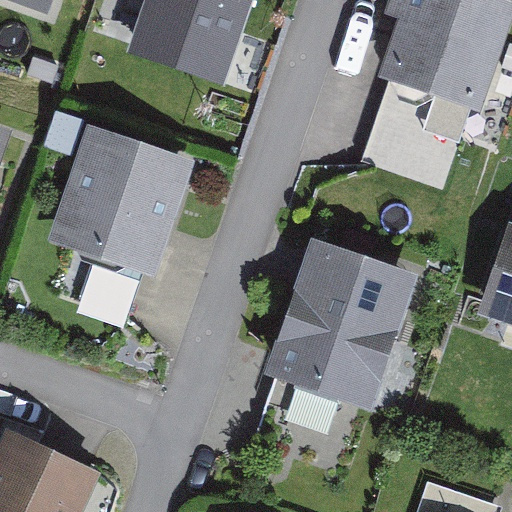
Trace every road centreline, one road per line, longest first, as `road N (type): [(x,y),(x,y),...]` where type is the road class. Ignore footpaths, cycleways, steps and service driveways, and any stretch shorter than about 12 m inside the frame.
road 1 (residential): [(186,423),(330,0)]
road 2 (residential): [(186,423),(0,359)]
